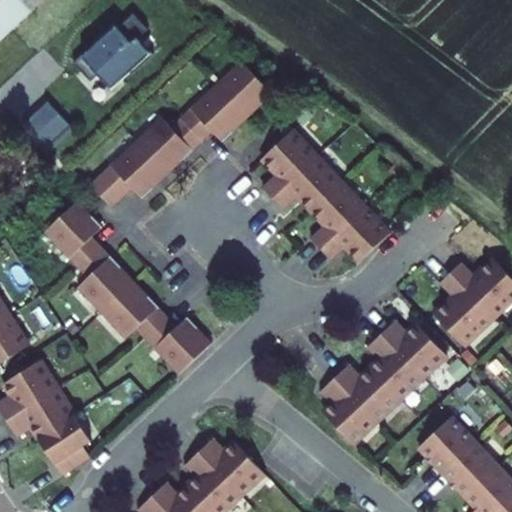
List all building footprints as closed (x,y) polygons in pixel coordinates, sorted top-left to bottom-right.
[(0,0),(0,39),(34,11),(24,0),(0,0)] [(24,0),(34,11),(46,0),(24,0)] [(78,61),(93,82),(101,76),(113,92),(134,77),(135,79),(159,61),(157,61),(145,44),(156,36),(143,19),(98,52),(97,49),(80,62),(79,61),(78,61)] [(158,111),(86,181),(109,204),(130,184),(140,194),(210,128),(220,138),(271,89),(238,54),(168,122),(158,111)] [(21,120),(45,151),(46,150),(43,146),(69,126),(72,130),(73,129),(49,98),(21,120)] [(365,266),(395,237),(295,134),(265,164),(280,178),(265,192),(287,215),(302,201),(330,229),(315,244),(336,266),(351,252),(365,266)] [(75,198),(42,230),(86,276),(75,286),(125,337),(136,327),(178,372),(212,339),(187,313),(176,324),(90,234),(100,224),(75,198)] [(511,297),(511,278),(491,257),(472,275),(457,260),(435,282),(448,296),(430,313),(461,346),(511,297)] [(0,305),(0,363),(27,345),(0,305)] [(328,405),(319,414),(349,446),(444,355),(413,323),(404,331),(393,319),(364,347),(376,360),(358,377),(346,364),(315,393),(328,405)] [(90,440),(36,359),(1,383),(8,394),(0,399),(0,414),(15,438),(28,429),(61,477),(90,457),(82,446),(90,440)] [(417,448),(439,471),(471,442),(448,418),(417,448)] [(224,511),(264,473),(233,441),(225,449),(213,435),(183,464),(195,477),(177,495),(165,483),(137,511),(224,511)] [(439,471),(462,495),(494,464),(471,442),(439,471)] [(466,511),(490,511),(511,491),(511,483),(494,464),(462,495),(473,506),(466,511)] [(511,511),(511,491),(490,511),(511,511)]
